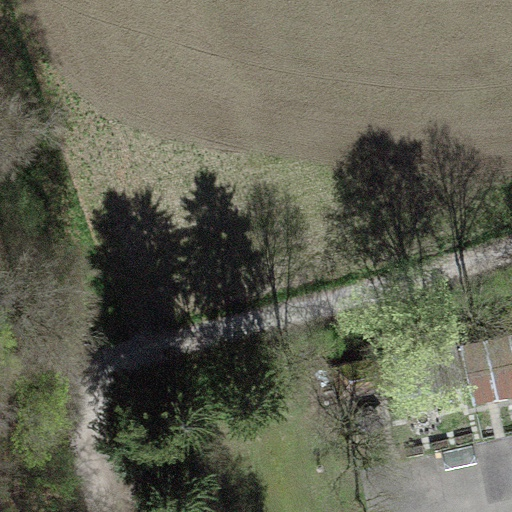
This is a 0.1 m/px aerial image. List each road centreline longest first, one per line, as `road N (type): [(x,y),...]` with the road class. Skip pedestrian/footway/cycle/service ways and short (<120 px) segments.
road 1 (track): [(63,371),(511,243)]
road 2 (track): [(0,172),(63,371)]
road 3 (track): [(63,371),(103,511)]
